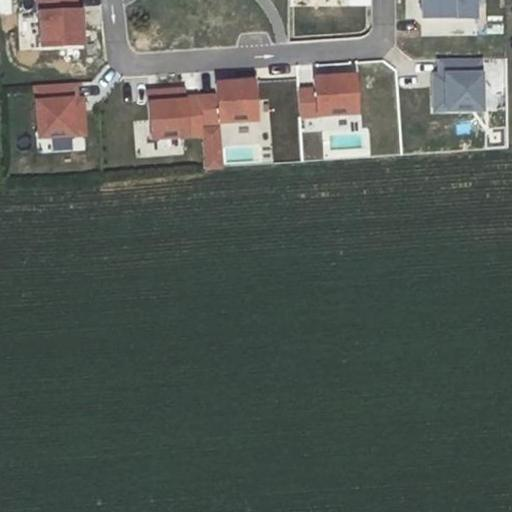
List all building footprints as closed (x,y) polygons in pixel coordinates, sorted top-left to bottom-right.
[(33,0),(35,49),(84,47),(83,10),(77,10),(77,0),(33,0)] [(414,0),(405,0),(405,19),(415,19),(414,0)] [(476,0),(419,0),(420,19),(476,19),(476,0)] [(437,72),(429,72),(429,113),(481,113),(481,59),(437,59),(437,72)] [(354,74),(311,76),(311,87),(297,88),(298,120),(356,117),(354,74)] [(253,79),(213,82),(214,94),(185,97),(184,88),(145,91),(149,142),(201,138),(204,170),(222,169),(219,125),(257,122),(253,79)] [(77,84),(32,86),(35,140),(87,137),(84,95),(78,95),(77,84)]
